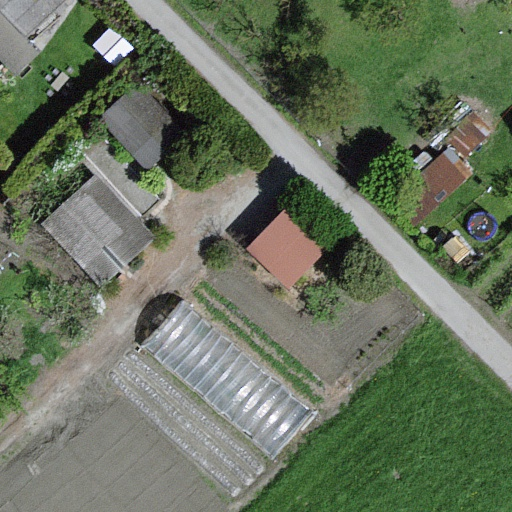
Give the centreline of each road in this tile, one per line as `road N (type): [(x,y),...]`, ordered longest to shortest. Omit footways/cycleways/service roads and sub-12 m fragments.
road 1 (unclassified): [(146,0),(511,365)]
road 2 (track): [(0,437),(297,150)]
